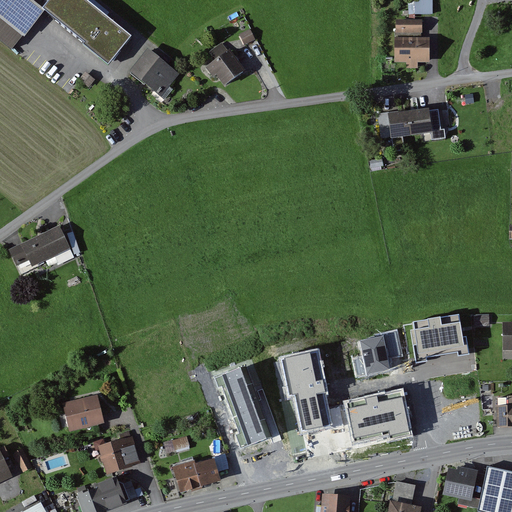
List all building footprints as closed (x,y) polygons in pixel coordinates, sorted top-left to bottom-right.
[(135,34),(93,0),(0,0),(0,31),(56,77),(88,39),(114,60),(135,34)] [(436,7),(435,0),(409,0),(410,9),(436,7)] [(429,19),(398,21),(401,63),(432,61),(429,19)] [(242,29),(246,39),(256,35),(252,24),(242,29)] [(213,45),(217,51),(227,45),(224,39),(213,45)] [(184,74),(152,48),(133,71),(166,97),(184,74)] [(248,70),(233,50),(213,65),(228,84),(248,70)] [(85,67),(81,77),(94,82),(98,73),(85,67)] [(436,135),(434,109),(391,113),(393,138),(436,135)] [(76,257),(60,225),(13,249),(26,273),(55,258),(59,266),(76,257)] [(413,322),(419,363),(473,356),(467,315),(413,322)] [(387,338),(364,343),(371,375),(393,371),(387,338)] [(322,353),(288,360),(302,432),(336,426),(322,353)] [(276,439),(250,368),(216,380),(243,451),(276,439)] [(371,385),(347,390),(351,410),(375,405),(371,385)] [(103,395),(67,401),(72,430),(108,423),(103,395)] [(410,427),(405,400),(353,411),(358,435),(358,437),(410,427)] [(511,428),(511,400),(502,401),(503,429),(511,428)] [(167,448),(191,444),(189,432),(165,436),(167,448)] [(144,461),(133,435),(103,447),(114,474),(144,461)] [(14,448),(24,466),(34,461),(24,443),(14,448)] [(0,483),(17,475),(4,450),(0,451),(0,483)] [(217,457),(176,468),(184,493),(224,482),(217,457)] [(478,471),(458,467),(457,472),(449,470),(443,494),(459,498),(458,504),(477,509),(479,500),(472,498),(478,471)] [(511,511),(511,473),(489,468),(480,510),(487,511),(511,511)] [(115,511),(129,506),(118,482),(86,497),(92,511),(115,511)] [(420,487),(403,482),(393,511),(426,511),(427,508),(415,504),(420,487)] [(348,511),(350,496),(323,494),(321,511),(348,511)] [(20,508),(21,511),(49,511),(41,497),(20,508)]
